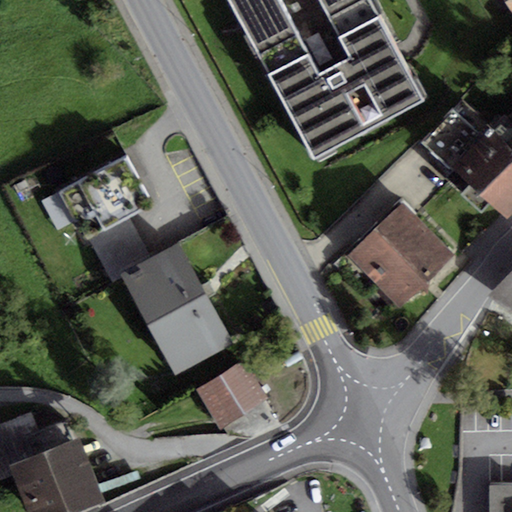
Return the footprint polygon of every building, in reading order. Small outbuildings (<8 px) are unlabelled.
[(362,0),(216,0),(304,162),(417,101),(362,0)] [(511,0),(501,0),(511,20),(511,0)] [(492,131),(455,168),(501,215),(506,219),(511,213),(511,150),(506,144),(492,131)] [(130,155),(52,194),(78,244),(155,205),(130,155)] [(401,207),(342,265),(390,313),(448,255),(401,207)] [(178,246),(126,275),(180,371),(232,342),(204,293),(178,246)] [(511,269),(495,289),(511,303),(511,269)] [(236,362),(196,388),(223,429),(262,403),(236,362)] [(79,429),(13,451),(33,511),(59,511),(102,498),(79,429)] [(511,511),(511,488),(485,488),(484,511),(511,511)]
